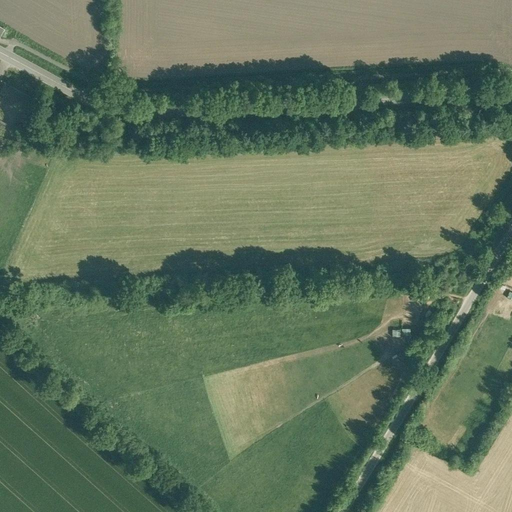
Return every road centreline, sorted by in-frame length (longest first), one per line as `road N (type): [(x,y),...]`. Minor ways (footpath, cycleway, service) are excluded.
road 1 (secondary): [(511,90),(127,110),(90,100),(0,52)]
road 2 (unclassified): [(342,511),(511,231)]
